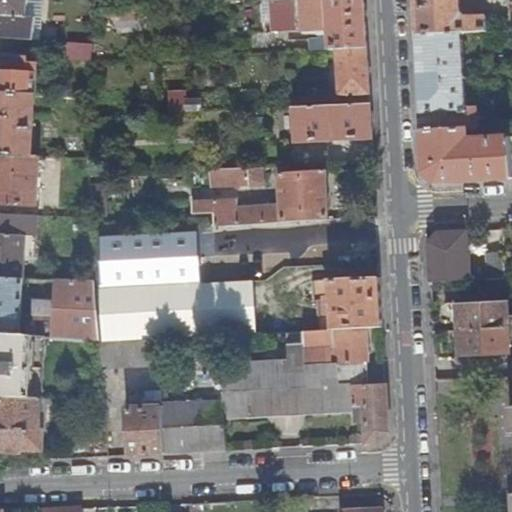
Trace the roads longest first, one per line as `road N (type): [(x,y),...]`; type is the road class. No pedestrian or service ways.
road 1 (residential): [(0,487),(417,464)]
road 2 (residential): [(417,464),(402,209)]
road 3 (residential): [(402,209),(390,0)]
